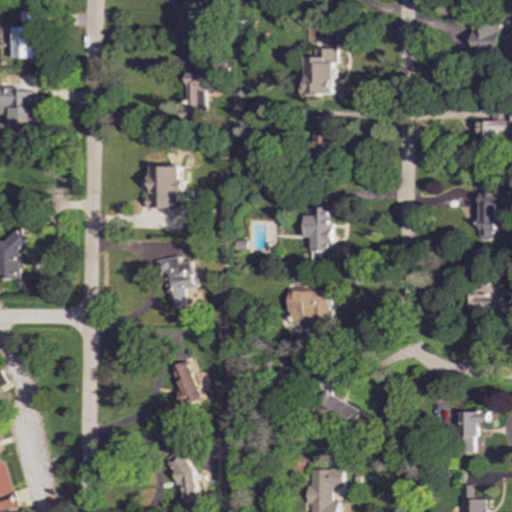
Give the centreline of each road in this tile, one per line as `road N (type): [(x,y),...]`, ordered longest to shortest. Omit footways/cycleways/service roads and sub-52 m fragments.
road 1 (residential): [(89,511),(94,0)]
road 2 (residential): [(511,375),(436,368),(409,332),(408,0)]
